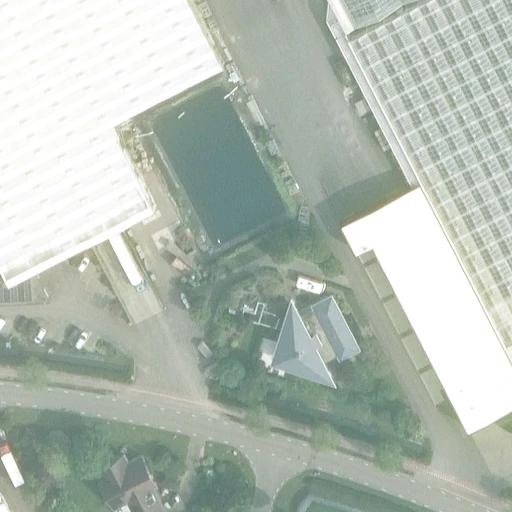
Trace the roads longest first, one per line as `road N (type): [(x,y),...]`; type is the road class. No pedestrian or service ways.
road 1 (unclassified): [(0,391),(165,416),(273,445)]
road 2 (unclassified): [(273,445),(469,511)]
